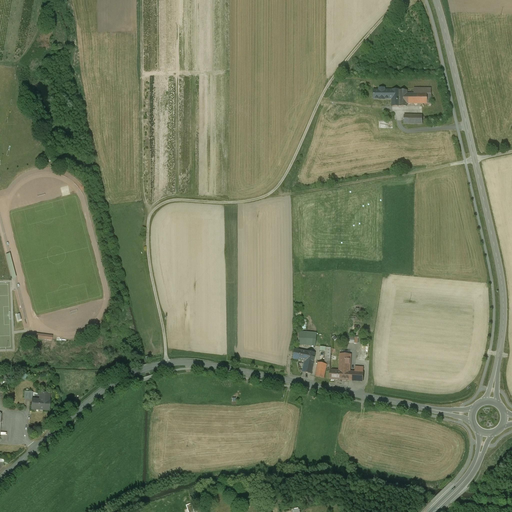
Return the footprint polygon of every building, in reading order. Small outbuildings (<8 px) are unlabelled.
[(400,90),(373,90),(373,99),(392,99),(392,106),(407,106),(407,104),(431,104),(431,88),(413,88),(413,94),(407,94),(407,90),(400,90)] [(422,116),(404,115),(404,125),(422,125),(422,116)] [(12,278),(16,277),(10,253),(6,254),(12,278)] [(306,352),(294,350),(292,359),(304,361),(306,352)] [(315,354),(306,352),(304,361),(302,373),(311,374),(315,354)] [(351,355),(339,354),(338,370),(350,371),(351,355)] [(324,364),(318,363),(315,377),(324,379),(326,369),(327,365),(324,364)] [(338,370),(330,370),(329,380),(349,381),(350,371),(338,370)] [(355,372),(350,371),(349,381),(362,382),(363,372),(355,372)] [(50,394),(40,393),(40,400),(32,399),(31,409),(39,410),(39,409),(49,410),(49,411),(50,401),(49,401),(50,394)]
